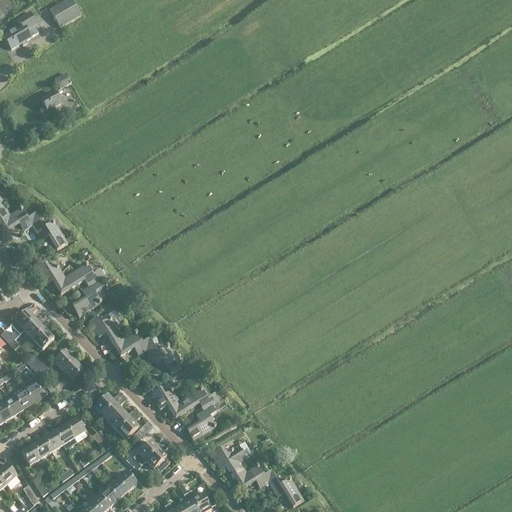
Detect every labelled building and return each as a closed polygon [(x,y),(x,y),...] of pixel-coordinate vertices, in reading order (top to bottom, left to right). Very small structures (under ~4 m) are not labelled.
[(73,3),(74,2),(73,0),(70,0),(50,12),(61,30),(82,18),(73,3)] [(23,48),(28,45),(26,42),(31,39),(39,35),(36,30),(38,28),(30,14),(18,22),(21,28),(3,38),(11,51),(22,45),(23,48)] [(62,92),(72,86),(66,76),(56,82),(62,92)] [(48,115),(63,106),(56,94),(41,103),(48,115)] [(0,224),(10,218),(0,202),(0,224)] [(32,228),(39,224),(35,217),(28,221),(21,211),(10,218),(0,224),(0,226),(6,236),(19,227),(23,234),(32,229),(32,228)] [(32,228),(32,229),(41,244),(48,240),(57,253),(68,247),(54,224),(43,230),(39,224),(32,228)] [(36,273),(33,275),(37,281),(40,279),(46,289),(53,284),(61,298),(72,291),(65,281),(56,265),(49,269),(47,266),(36,273)] [(65,281),(72,291),(85,283),(89,289),(98,285),(105,280),(100,273),(94,277),(87,267),(65,281)] [(98,285),(89,289),(82,294),(86,301),(72,309),(79,320),(102,306),(95,296),(102,291),(98,285)] [(96,320),(88,325),(98,340),(105,336),(113,350),(124,343),(116,329),(122,325),(114,313),(108,317),(111,321),(100,327),(96,320)] [(25,334),(36,323),(27,314),(16,324),(25,334)] [(34,343),(45,332),(36,323),(25,334),(34,343)] [(45,332),(34,343),(43,353),(54,342),(45,332)] [(10,348),(14,344),(20,338),(16,334),(10,339),(5,334),(1,338),(10,348)] [(124,343),(113,350),(119,360),(133,352),(138,359),(146,353),(154,348),(149,341),(142,345),(136,335),(124,343)] [(14,344),(10,348),(14,353),(19,349),(14,344)] [(158,355),(154,348),(146,353),(155,368),(160,366),(160,367),(161,369),(162,370),(164,371),(165,372),(168,373),(171,378),(182,371),(168,348),(158,355)] [(54,365),(64,375),(75,364),(66,354),(54,365)] [(31,372),(40,363),(36,358),(27,367),(31,372)] [(40,363),(31,372),(35,376),(44,367),(40,363)] [(52,386),(46,389),(53,399),(58,396),(56,391),(64,383),(69,388),(84,373),(75,364),(64,375),(52,386)] [(44,367),(35,376),(40,381),(49,372),(44,367)] [(2,381),(5,385),(13,380),(11,376),(2,381)] [(35,380),(21,388),(22,390),(23,389),(25,394),(34,408),(44,401),(43,399),(48,397),(41,386),(35,380)] [(34,408),(25,394),(23,389),(22,390),(12,396),(15,401),(23,414),(34,408)] [(179,405),(186,416),(199,407),(203,414),(212,408),(212,409),(219,405),(214,397),(208,401),(201,391),(179,405)] [(186,416),(179,405),(172,393),(162,399),(158,392),(150,397),(160,413),(167,409),(175,422),(186,416)] [(102,419),(121,400),(118,397),(112,403),(107,398),(94,411),(102,419)] [(121,400),(102,419),(110,427),(123,414),(119,410),(125,404),(121,400)] [(0,424),(2,427),(12,421),(4,407),(1,401),(0,401),(0,424)] [(4,407),(12,421),(23,414),(15,401),(4,407)] [(212,408),(203,414),(196,418),(200,425),(186,434),(193,444),(216,430),(209,420),(216,415),(212,409),(212,408)] [(123,414),(110,427),(118,435),(137,416),(133,413),(127,419),(123,414)] [(137,416),(118,435),(125,443),(139,430),(134,426),(140,420),(137,416)] [(66,428),(75,441),(85,435),(77,421),(66,428)] [(148,423),(135,437),(141,442),(153,428),(148,423)] [(55,435),(63,449),(66,453),(78,446),(75,441),(66,428),(55,435)] [(52,455),(63,449),(55,435),(44,442),(52,455)] [(105,453),(111,449),(97,435),(92,439),(105,453)] [(138,456),(133,461),(141,469),(146,465),(165,446),(162,443),(156,449),(151,444),(148,441),(142,446),(146,449),(138,456)] [(52,455),(44,442),(33,449),(41,462),(52,455)] [(165,446),(146,465),(154,473),(155,471),(160,476),(169,467),(165,462),(167,460),(163,456),(169,450),(165,446)] [(41,462),(33,449),(21,456),(30,470),(41,462)] [(227,469),(235,482),(246,476),(246,475),(240,465),(247,461),(239,449),(227,457),(223,450),(211,457),(221,473),(227,469)] [(99,462),(102,466),(112,459),(109,455),(99,462)] [(84,470),(89,465),(85,460),(80,464),(84,470)] [(102,466),(99,462),(89,469),(92,473),(102,466)] [(0,473),(0,479),(7,488),(17,480),(7,468),(0,473)] [(258,468),(246,475),(246,476),(235,482),(242,493),(256,484),(260,491),(268,486),(276,481),(271,474),(264,478),(258,468)] [(92,473),(89,469),(80,476),(82,480),(92,473)] [(65,475),(68,481),(74,477),(70,471),(65,475)] [(63,485),(68,481),(65,475),(59,480),(63,485)] [(118,483),(128,495),(137,487),(127,475),(118,483)] [(82,480),(80,476),(70,484),(73,487),(82,480)] [(42,499),(48,495),(38,479),(32,483),(42,499)] [(268,486),(278,501),(284,497),(293,511),(304,504),(290,482),(280,488),(276,481),(268,486)] [(128,495),(118,483),(109,491),(119,503),(128,495)] [(73,487),(70,484),(60,491),(63,495),(73,487)] [(34,509),(39,505),(29,489),(23,492),(34,509)] [(63,495),(60,491),(50,498),(53,502),(63,495)] [(119,503),(109,491),(100,499),(110,511),(119,503)] [(188,496),(197,511),(209,511),(210,511),(215,509),(208,498),(204,500),(202,498),(197,501),(192,493),(188,496)] [(184,511),(197,511),(188,496),(184,498),(188,506),(183,509),(184,511)] [(108,511),(110,511),(100,499),(91,507),(94,511),(108,511)]
